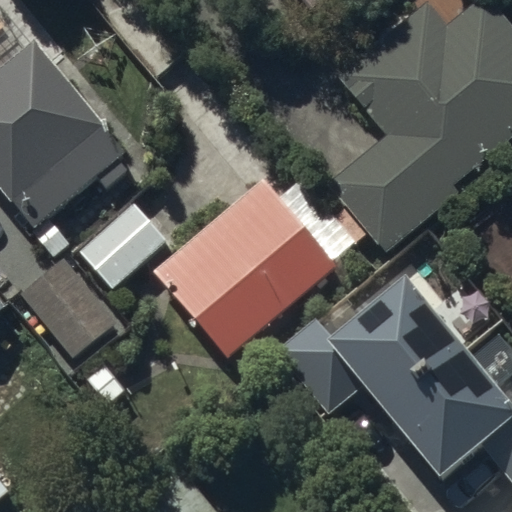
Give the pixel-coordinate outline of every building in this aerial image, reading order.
[(387,130),(328,178),(384,248),(455,190),(449,182),(511,130),(511,22),(494,0),(475,0),(446,24),(426,0),(424,0),(338,70),(387,130)] [(0,183),(34,224),(28,229),(51,257),(70,242),(48,216),(59,207),(68,219),(93,198),(82,185),(95,174),(104,186),(124,169),(113,157),(123,148),(31,39),(0,65),(0,183)] [(278,196),(260,176),(151,272),(226,357),(334,262),(331,259),(360,234),(306,172),(278,196)] [(166,239),(134,200),(76,249),(109,288),(166,239)] [(60,255),(17,291),(71,356),(115,320),(60,255)] [(511,511),(511,363),(498,347),(446,391),(481,433),(420,484),(443,511),(511,511)] [(135,502),(143,511),(218,511),(182,465),(135,502)] [(0,497),(10,489),(0,476),(0,497)]
